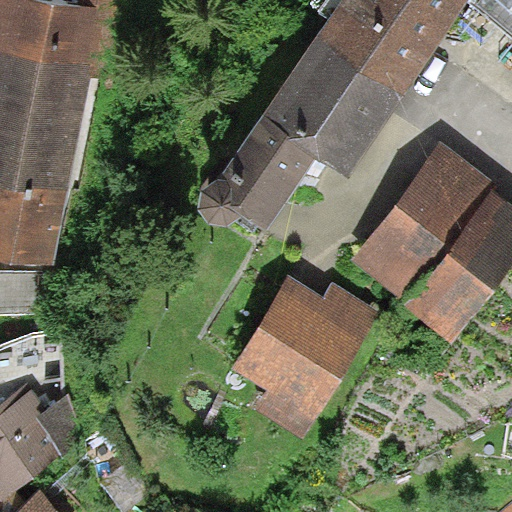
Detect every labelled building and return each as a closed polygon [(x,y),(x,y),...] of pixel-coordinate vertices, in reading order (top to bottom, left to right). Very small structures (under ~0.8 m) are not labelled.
[(0,0),(0,166),(68,177),(90,40),(113,43),(120,0),(0,0)] [(317,0),(205,161),(257,196),(305,128),(338,151),(443,0),(317,0)] [(423,151),(351,250),(436,310),(507,212),(423,151)] [(68,177),(0,166),(0,250),(54,259),(68,177)] [(275,276),(231,357),(265,375),(251,400),(295,423),(357,308),(319,288),(314,297),(275,276)] [(0,476),(49,452),(14,383),(0,389),(0,476)] [(0,511),(73,511),(45,478),(12,500),(0,487),(0,511)]
